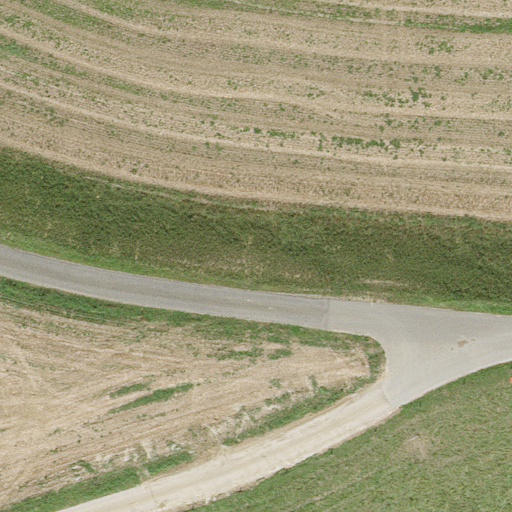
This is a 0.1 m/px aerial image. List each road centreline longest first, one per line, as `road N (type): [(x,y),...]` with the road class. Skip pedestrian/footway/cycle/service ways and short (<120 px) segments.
road 1 (track): [(511,348),(310,313),(122,293),(0,261)]
road 2 (track): [(508,348),(268,463),(133,511)]
